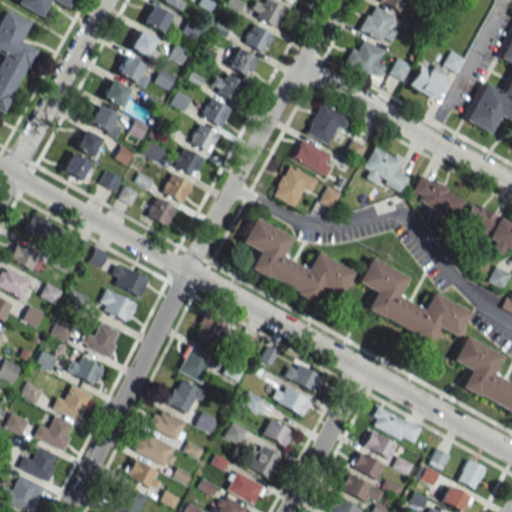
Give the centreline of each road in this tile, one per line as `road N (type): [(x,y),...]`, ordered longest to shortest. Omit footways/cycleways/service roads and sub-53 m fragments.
road 1 (residential): [(0,169),(511,455)]
road 2 (residential): [(64,511),(332,0)]
road 3 (residential): [(296,66),(511,185)]
road 4 (residential): [(0,189),(102,0)]
road 5 (residential): [(282,511),(359,369)]
